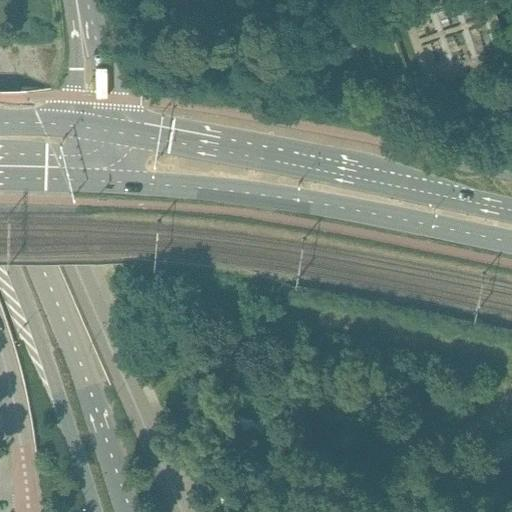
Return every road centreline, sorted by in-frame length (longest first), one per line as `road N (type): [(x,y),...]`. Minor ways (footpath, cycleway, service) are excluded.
road 1 (residential): [(183,511),(0,97)]
road 2 (secondary): [(100,181),(269,198),(511,246)]
road 3 (secondary): [(511,210),(113,132)]
road 4 (tertiary): [(126,511),(0,173)]
road 5 (tertiary): [(0,238),(92,511)]
road 6 (unclassified): [(24,508),(0,358)]
